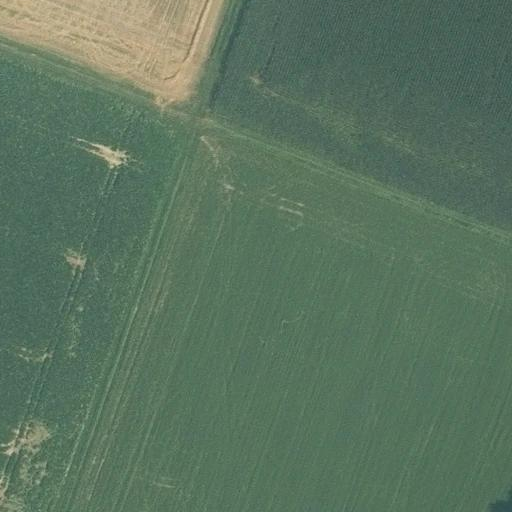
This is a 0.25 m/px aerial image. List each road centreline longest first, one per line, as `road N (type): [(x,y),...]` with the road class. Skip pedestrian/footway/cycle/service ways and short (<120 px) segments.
road 1 (track): [(511,247),(0,49)]
road 2 (track): [(77,511),(195,122)]
road 3 (track): [(239,0),(195,122)]
